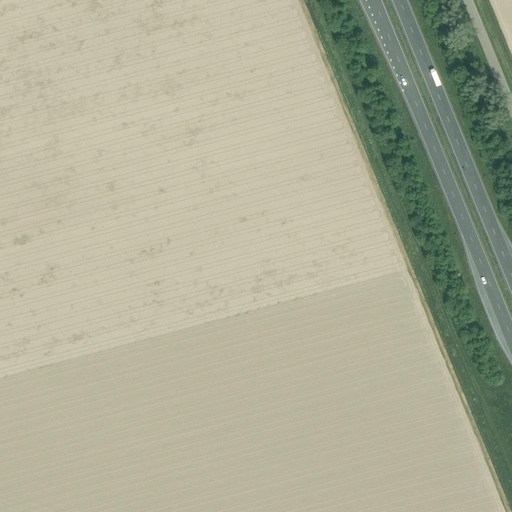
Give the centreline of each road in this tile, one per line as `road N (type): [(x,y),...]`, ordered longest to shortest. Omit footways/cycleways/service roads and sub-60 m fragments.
road 1 (trunk): [(373,0),(511,339)]
road 2 (trunk): [(511,277),(398,0)]
